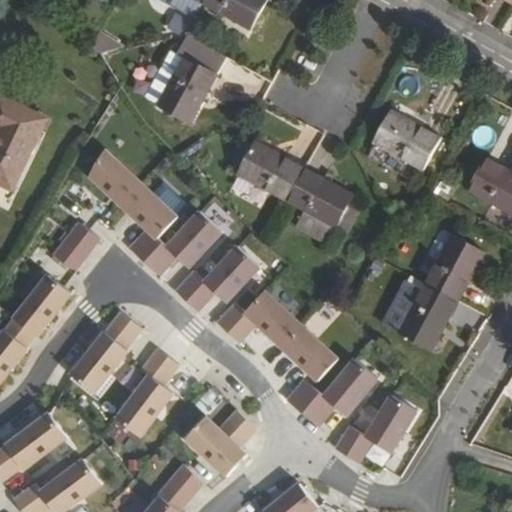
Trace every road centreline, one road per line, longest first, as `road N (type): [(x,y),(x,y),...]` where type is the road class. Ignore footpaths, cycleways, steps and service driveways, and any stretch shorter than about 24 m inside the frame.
road 1 (residential): [(0,417),(25,395),(100,287),(120,279),(142,283),(241,368),(296,442)]
road 2 (residential): [(511,321),(433,449)]
road 3 (residential): [(296,442),(361,490),(394,502),(426,500)]
road 4 (residential): [(511,66),(395,0)]
